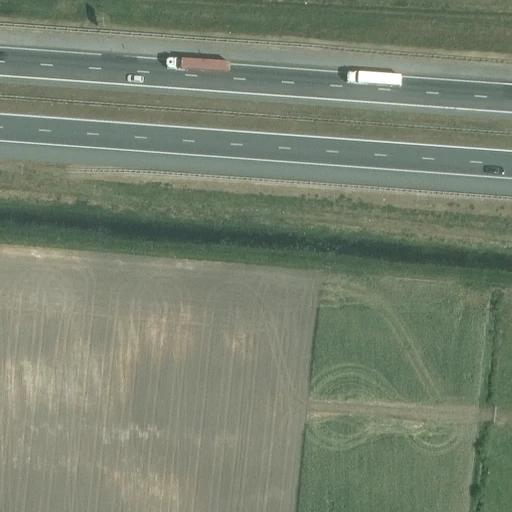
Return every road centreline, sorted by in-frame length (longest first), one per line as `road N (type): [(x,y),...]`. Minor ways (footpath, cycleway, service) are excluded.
road 1 (motorway): [(511,99),(0,62)]
road 2 (motorway): [(0,130),(511,166)]
